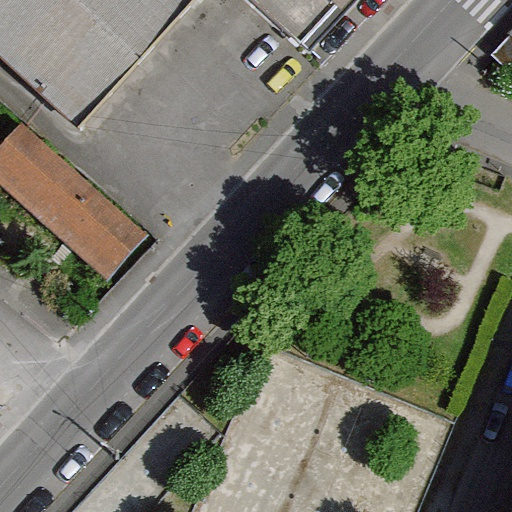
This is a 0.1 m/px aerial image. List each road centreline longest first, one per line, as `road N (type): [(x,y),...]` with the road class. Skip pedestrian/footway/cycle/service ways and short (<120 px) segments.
road 1 (residential): [(392,79),(93,403)]
road 2 (residential): [(93,403),(0,505)]
road 3 (residential): [(392,79),(511,129)]
road 4 (residential): [(93,403),(0,327)]
